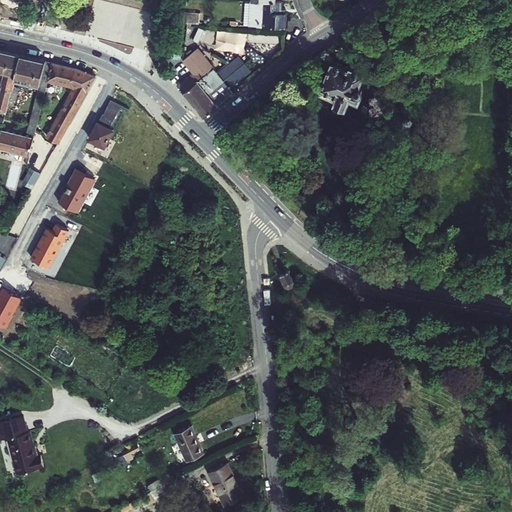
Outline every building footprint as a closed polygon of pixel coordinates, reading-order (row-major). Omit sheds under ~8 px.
[(244,3),(243,28),(283,30),(283,23),(288,24),(287,17),(279,16),(280,5),(272,5),(272,0),(247,0),(248,3),(244,3)] [(192,73),(174,87),(200,119),(231,92),(197,48),(181,61),(192,73)] [(0,51),(0,114),(1,115),(5,98),(8,99),(11,85),(6,83),(7,78),(27,83),(15,132),(0,128),(0,149),(17,153),(40,60),(0,51)] [(330,68),(317,99),(337,108),(335,111),(345,115),(347,111),(348,112),(353,100),(362,104),(369,88),(364,86),(367,76),(351,69),(348,76),(341,73),(344,67),(335,63),(332,69),(330,68)] [(65,92),(35,144),(46,147),(86,81),(40,67),(33,91),(41,93),(43,85),(65,92)] [(97,121),(89,138),(106,147),(115,130),(111,128),(122,106),(110,100),(99,122),(97,121)] [(26,117),(24,124),(31,126),(33,119),(26,117)] [(239,132),(233,139),(249,155),(255,149),(239,132)] [(18,176),(28,182),(33,173),(23,167),(18,176)] [(76,169),(59,201),(78,211),(96,180),(76,169)] [(46,227),(31,257),(45,264),(44,267),(50,270),(70,230),(55,223),(52,230),(46,227)] [(281,273),(272,278),(275,284),(277,287),(281,290),(285,287),(284,279),(281,273)] [(4,287),(0,293),(0,325),(6,328),(22,296),(4,287)] [(72,364),(77,355),(59,345),(54,353),(72,364)] [(11,417),(0,418),(0,456),(3,473),(30,468),(28,456),(23,457),(18,432),(15,432),(11,417)] [(172,443),(181,463),(197,455),(183,425),(163,434),(168,445),(172,443)] [(218,463),(199,472),(216,509),(235,500),(218,463)] [(163,475),(142,487),(144,493),(167,480),(163,475)]
